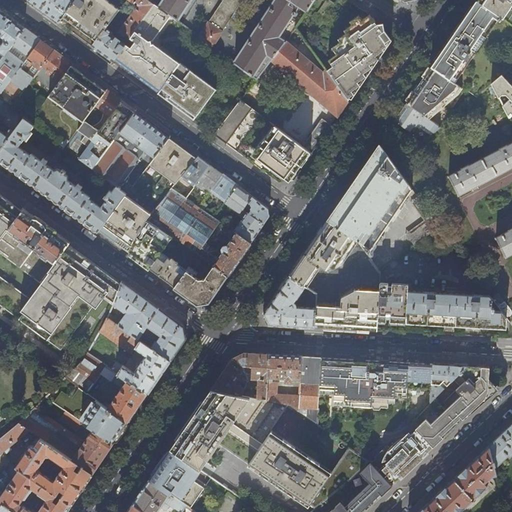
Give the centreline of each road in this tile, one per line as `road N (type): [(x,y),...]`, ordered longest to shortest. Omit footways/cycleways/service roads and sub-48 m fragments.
road 1 (residential): [(7,0),(298,211)]
road 2 (residential): [(511,353),(217,330)]
road 3 (residential): [(217,330),(0,176)]
road 4 (tertiary): [(298,211),(442,0)]
road 5 (tertiary): [(95,511),(217,330)]
road 6 (residential): [(391,511),(511,397)]
road 7 (tertiary): [(217,330),(298,211)]
